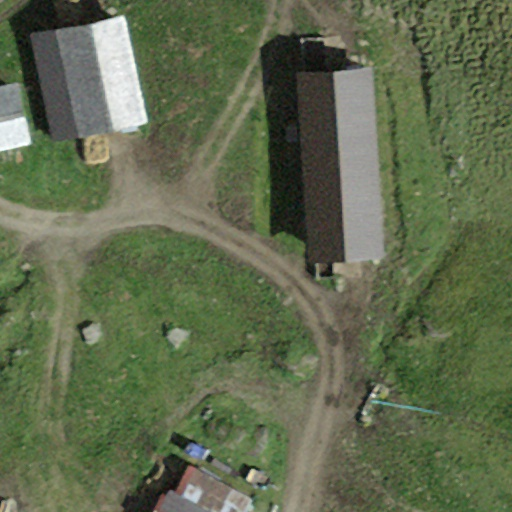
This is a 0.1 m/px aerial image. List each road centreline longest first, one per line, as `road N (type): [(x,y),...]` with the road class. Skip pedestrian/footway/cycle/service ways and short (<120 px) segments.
road 1 (track): [(0,201),(53,229),(179,217),(263,254),(304,287),(335,348),(329,403),(297,511)]
road 2 (track): [(285,0),(272,52),(179,217)]
